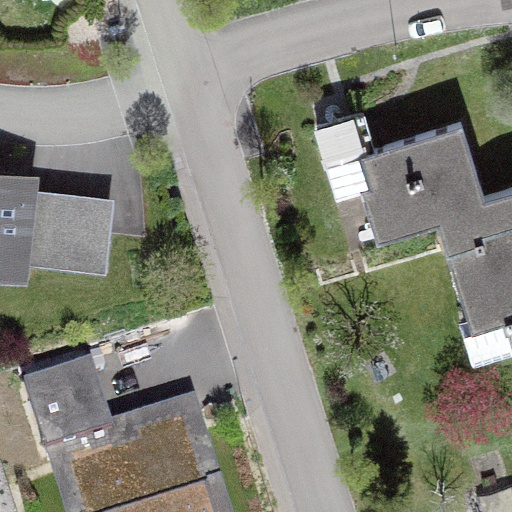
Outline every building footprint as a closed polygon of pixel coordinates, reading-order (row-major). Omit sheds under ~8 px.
[(439,217),(455,270),(511,252),(511,185),(483,194),(460,121),(363,151),(361,145),(371,142),(361,111),(316,125),(337,193),(361,186),(377,236),(439,217)] [(0,268),(26,272),(28,258),(36,183),(38,165),(0,160),(0,268)] [(36,183),(28,258),(107,267),(115,191),(36,183)] [(511,252),(455,270),(462,290),(511,273),(511,252)] [(511,273),(462,290),(467,309),(511,295),(511,273)] [(511,324),(511,295),(467,309),(473,325),(465,328),(474,357),(511,345),(511,342),(507,326),(511,324)] [(24,377),(65,511),(231,511),(194,393),(111,418),(91,356),(24,377)] [(511,483),(511,421),(491,428),(509,484),(511,483)] [(481,493),(509,484),(491,428),(464,436),(481,493)]
